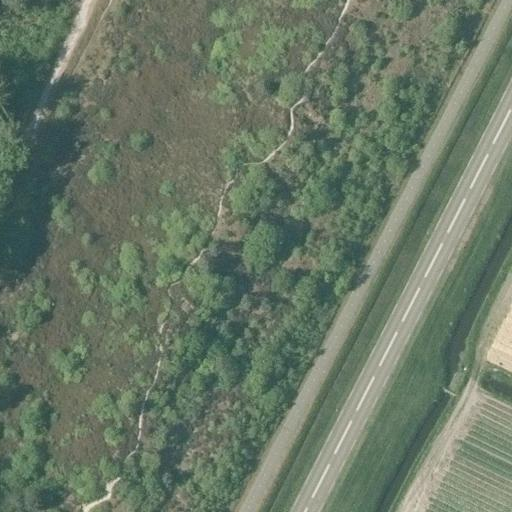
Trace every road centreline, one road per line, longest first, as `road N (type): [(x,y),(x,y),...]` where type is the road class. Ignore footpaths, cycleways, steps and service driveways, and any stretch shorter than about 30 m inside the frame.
road 1 (secondary): [(305,511),(511,109)]
road 2 (track): [(405,511),(470,390),(485,330),(511,276)]
